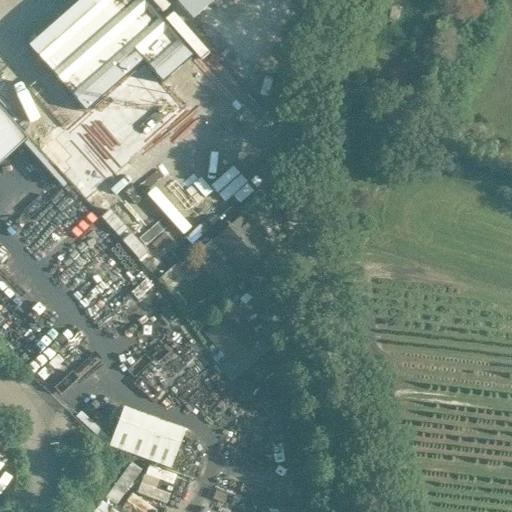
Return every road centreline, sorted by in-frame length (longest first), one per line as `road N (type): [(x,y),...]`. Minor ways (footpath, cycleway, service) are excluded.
road 1 (unclassified): [(376,511),(309,241),(302,163),(333,0)]
road 2 (unclassified): [(39,511),(46,455),(33,419),(0,387)]
